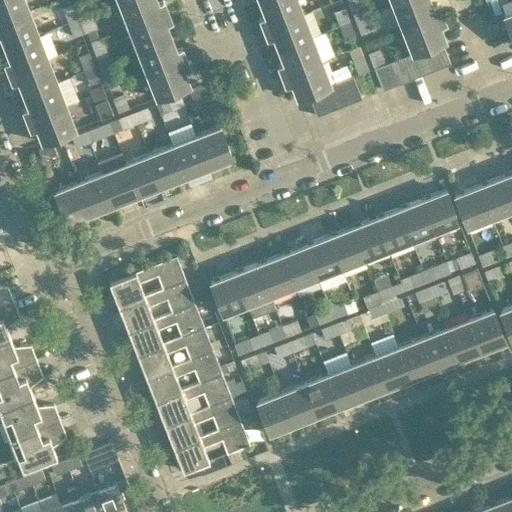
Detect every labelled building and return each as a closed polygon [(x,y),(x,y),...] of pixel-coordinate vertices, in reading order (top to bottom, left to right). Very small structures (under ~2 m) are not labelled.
[(0,0),(0,21),(25,12),(21,2),(25,0),(0,0)] [(80,0),(75,2),(73,3),(78,17),(89,13),(83,0),(80,0)] [(156,0),(123,0),(120,1),(125,15),(129,14),(133,23),(167,10),(164,0),(158,2),(156,0)] [(266,15),(260,17),(264,27),(298,14),(295,4),(299,2),(297,0),(263,0),(260,1),(266,15)] [(361,0),(350,5),(355,19),(366,15),(361,0)] [(401,0),(393,3),(403,27),(441,12),(437,2),(431,4),(429,0),(401,0)] [(70,4),(62,7),(68,21),(78,17),(73,3),(70,4)] [(344,7),(334,11),(339,25),(350,21),(344,7)] [(137,33),(133,35),(138,48),(171,35),(166,22),(171,20),(167,10),(133,23),(137,33)] [(0,21),(0,32),(6,46),(38,33),(33,20),(29,21),(25,12),(0,21)] [(274,35),(279,48),(311,36),(302,12),(298,14),(264,27),(268,37),(274,35)] [(410,35),(406,36),(412,51),(414,50),(427,45),(441,40),(445,38),(439,24),(445,21),(441,12),(407,25),(410,35)] [(89,13),(78,17),(84,31),(86,30),(94,27),(89,13)] [(366,15),(355,19),(361,33),(372,29),(366,15)] [(78,17),(68,21),(73,35),(81,32),(84,31),(78,17)] [(350,21),(339,25),(345,39),(355,35),(350,21)] [(11,60),(5,62),(9,72),(43,59),(39,49),(43,47),(38,33),(6,46),(11,60)] [(171,35),(138,48),(144,62),(148,60),(151,70),(186,57),(182,47),(176,49),(171,35)] [(101,36),(90,41),(99,63),(110,59),(101,36)] [(278,64),(282,74),(317,61),(321,59),(311,36),(279,48),(284,62),(278,64)] [(441,40),(427,45),(436,67),(449,62),(441,40)] [(427,45),(414,50),(423,72),(436,67),(427,45)] [(384,62),(378,48),(368,52),(374,66),(384,62)] [(414,50),(412,51),(400,55),(409,78),(423,72),(414,50)] [(88,51),(78,55),(83,69),(94,65),(88,51)] [(352,58),(358,72),(368,68),(362,54),(352,58)] [(400,55),(387,61),(396,83),(409,78),(400,55)] [(151,70),(147,72),(157,96),(171,90),(189,83),(184,69),(190,66),(186,57),(151,70)] [(43,59),(9,72),(13,82),(19,80),(24,93),(56,81),(51,67),(47,68),(43,59)] [(110,59),(99,63),(105,77),(116,73),(110,59)] [(317,61),(282,74),(286,84),(292,82),(297,96),(308,92),(319,87),(330,83),(324,69),(320,70),(317,61)] [(387,61),(384,62),(374,66),(382,88),(396,83),(387,61)] [(94,65),(83,69),(89,83),(100,79),(94,65)] [(353,74),(341,79),(350,101),(361,96),(353,74)] [(341,79),(330,83),(339,105),(350,101),(341,79)] [(29,107),(23,109),(27,119),(62,106),(58,96),(62,94),(56,81),(24,93),(29,107)] [(330,83),(319,87),(328,110),(339,105),(330,83)] [(101,84),(89,89),(100,118),(113,113),(101,84)] [(208,94),(204,84),(189,89),(193,99),(208,94)] [(319,87),(308,92),(317,114),(328,110),(319,87)] [(123,92),(112,97),(118,111),(129,107),(129,106),(123,92)] [(179,93),(165,99),(169,109),(183,104),(179,93)] [(62,106),(27,119),(31,129),(37,126),(42,140),(61,133),(75,128),(69,114),(65,115),(62,106)] [(146,106),(132,111),(137,122),(151,117),(146,106)] [(119,116),(123,128),(137,122),(132,111),(119,116)] [(100,124),(86,130),(90,141),(104,135),(100,124)] [(220,124),(197,133),(210,164),(232,155),(220,124)] [(86,130),(71,135),(76,146),(90,141),(86,130)] [(197,133),(173,143),(186,174),(210,164),(197,133)] [(39,149),(43,159),(57,153),(53,143),(39,149)] [(173,143),(150,152),(162,183),(186,174),(173,143)] [(121,149),(97,158),(102,171),(114,202),(138,192),(126,161),(121,149)] [(150,152),(126,161),(138,192),(162,183),(150,152)] [(511,170),(503,174),(511,197),(511,170)] [(102,171),(79,180),(91,211),(114,202),(102,171)] [(511,197),(503,174),(479,184),(491,215),(511,207),(511,197)] [(91,211),(79,180),(54,189),(67,220),(91,211)] [(491,215),(479,184),(454,193),(467,225),(491,215)] [(446,188),(423,197),(435,229),(458,220),(446,188)] [(423,197),(400,206),(412,238),(435,229),(423,197)] [(400,206),(376,215),(388,247),(412,238),(400,206)] [(376,215),(353,225),(365,256),(388,247),(376,215)] [(353,225),(330,234),(342,265),(365,256),(353,225)] [(330,234),(305,243),(318,274),(342,265),(330,234)] [(511,240),(502,244),(506,255),(511,252),(511,240)] [(305,243),(282,252),(294,284),(318,274),(305,243)] [(493,248),(478,254),(482,264),(497,258),(493,248)] [(470,251),(456,256),(460,267),(474,261),(470,251)] [(282,252),(258,261),(271,293),(294,284),(282,252)] [(109,281),(118,304),(144,293),(139,281),(157,274),(162,286),(185,277),(176,254),(109,281)] [(258,261),(235,270),(247,302),(251,313),(275,304),(271,293),(258,261)] [(439,262),(424,268),(428,279),(443,274),(439,262)] [(499,263),(484,269),(488,280),(503,274),(499,263)] [(476,266),(452,275),(458,290),(467,286),(468,290),(483,284),(476,266)] [(424,268),(408,274),(413,285),(428,279),(424,268)] [(247,302),(235,270),(210,280),(222,312),(247,302)] [(452,275),(447,277),(453,292),(458,290),(452,275)] [(118,304),(128,328),(154,318),(149,304),(167,298),(172,311),(195,301),(185,277),(162,286),(163,287),(145,294),(144,293),(118,304)] [(444,278),(430,284),(434,295),(448,289),(444,278)] [(400,280),(377,290),(381,300),(396,294),(395,292),(399,290),(404,289),(400,280)] [(0,305),(13,300),(7,284),(0,284),(0,305)] [(434,295),(430,284),(414,290),(419,301),(434,295)] [(377,290),(363,295),(366,304),(367,305),(381,300),(377,290)] [(396,294),(381,300),(385,311),(404,303),(401,295),(396,294)] [(0,338),(9,335),(5,325),(19,316),(13,300),(0,305),(0,338)] [(344,300),(330,305),(334,316),(348,311),(344,300)] [(381,300),(367,305),(371,317),(385,311),(381,300)] [(128,328),(137,350),(163,340),(158,328),(176,321),(181,333),(204,324),(195,301),(172,311),(154,318),(128,328)] [(511,340),(511,304),(500,309),(511,341),(511,340)] [(334,316),(330,305),(314,311),(319,322),(334,316)] [(492,307),(469,316),(482,348),(505,339),(492,307)] [(351,315),(335,322),(339,332),(355,325),(351,315)] [(469,316),(446,325),(458,357),(482,348),(469,316)] [(297,317),(282,323),(287,334),(301,328),(297,317)] [(335,322),(321,327),(325,337),(339,332),(335,322)] [(287,334),(282,323),(267,329),(272,340),(287,334)] [(137,350),(146,375),(172,365),(167,351),(185,344),(190,358),(213,349),(204,324),(181,333),(181,334),(163,342),(163,340),(137,350)] [(446,325),(423,335),(435,366),(458,357),(446,325)] [(302,334),(289,340),(293,350),(306,344),(302,334)] [(0,374),(37,360),(31,344),(13,345),(9,335),(0,338),(0,374)] [(423,335),(398,344),(410,376),(435,366),(423,335)] [(254,347),(250,336),(234,342),(238,353),(254,347)] [(289,340),(275,345),(279,355),(293,350),(289,340)] [(398,344),(376,353),(388,385),(410,376),(398,344)] [(268,359),(264,348),(240,357),(244,369),(268,359)] [(146,375),(155,398),(181,387),(176,375),(194,368),(199,380),(222,371),(213,349),(190,358),(172,365),(146,375)] [(346,350),(323,359),(328,372),(340,403),(364,394),(351,362),(346,350)] [(376,353),(351,362),(364,394),(388,385),(376,353)] [(37,360),(0,374),(0,392),(5,405),(32,395),(28,385),(43,375),(37,360)] [(155,398),(164,421),(190,411),(185,398),(203,391),(208,404),(231,395),(222,371),(199,380),(199,381),(182,388),(181,387),(155,398)] [(328,372),(305,381),(317,412),(340,403),(328,372)] [(234,377),(226,380),(231,395),(240,391),(234,377)] [(305,381),(281,390),(293,421),(317,412),(305,381)] [(293,421),(281,390),(257,399),(269,431),(293,421)] [(5,405),(0,407),(0,412),(3,420),(10,418),(17,436),(60,419),(54,404),(36,405),(32,395),(5,405)] [(164,421),(173,445),(200,435),(195,422),(212,415),(217,428),(241,419),(231,395),(208,404),(209,405),(191,412),(190,411),(164,421)] [(24,453),(17,456),(22,468),(37,462),(56,455),(52,445),(66,435),(60,419),(17,436),(24,453)] [(200,435),(173,445),(183,469),(209,459),(204,445),(222,438),(227,452),(241,446),(250,443),(241,419),(217,428),(218,429),(200,435)] [(111,440),(85,450),(83,451),(88,464),(116,453),(111,440)] [(241,446),(227,452),(231,462),(246,457),(241,446)] [(77,453),(64,458),(68,469),(81,464),(77,453)] [(68,469),(64,458),(51,464),(55,474),(68,469)] [(42,467),(28,472),(32,483),(46,477),(42,467)] [(32,483),(28,472),(15,477),(20,487),(32,483)] [(125,476),(97,488),(106,511),(137,511),(139,511),(125,476)] [(4,482),(0,483),(0,495),(8,492),(4,482)] [(70,498),(60,502),(64,511),(85,511),(79,495),(75,486),(67,489),(70,498)] [(106,511),(97,488),(79,495),(85,511),(106,511)] [(511,511),(511,497),(511,495),(488,504),(490,511),(511,511)] [(64,511),(60,502),(42,509),(43,511),(64,511)]
